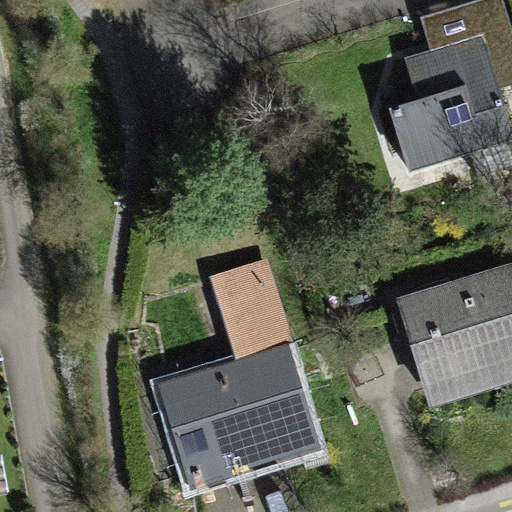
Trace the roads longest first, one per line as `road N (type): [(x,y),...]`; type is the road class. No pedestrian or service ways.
road 1 (residential): [(63,511),(0,169)]
road 2 (residential): [(189,52),(364,0)]
